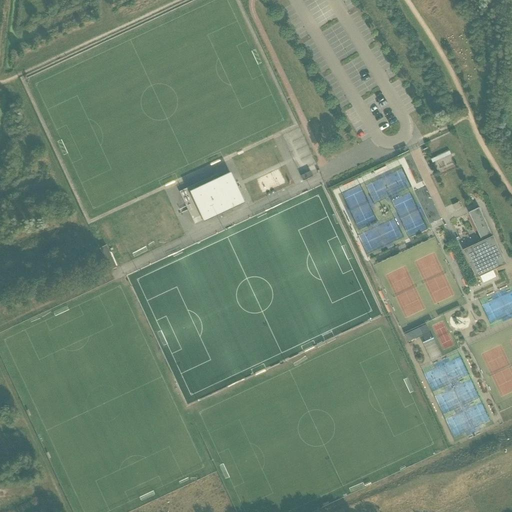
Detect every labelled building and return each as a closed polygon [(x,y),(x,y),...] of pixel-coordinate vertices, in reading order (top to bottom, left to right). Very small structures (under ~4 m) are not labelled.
[(444,157),(452,154),(451,151),(433,158),(436,167),(446,164),(444,157)] [(310,171),(300,176),(303,181),(313,177),(310,171)] [(202,221),(203,223),(245,203),(244,201),(243,201),(236,187),(231,190),(225,178),(220,181),(217,174),(179,192),(194,224),(202,221)] [(493,263),(503,258),(479,208),(469,213),(482,242),(477,244),(471,247),(472,247),(467,249),(470,255),(469,255),(470,256),(470,255),(473,262),(473,263),(474,262),(477,269),(476,270),(477,270),(480,276),(489,272),(489,273),(496,270),(493,263)] [(111,270),(116,268),(106,246),(100,248),(111,270)] [(409,341),(423,334),(419,326),(405,333),(409,341)] [(434,337),(423,343),(431,359),(442,354),(434,337)] [(448,421),(453,435),(456,435),(465,432),(468,432),(480,428),(480,425),(490,422),(485,405),(474,409),(484,409),(484,415),(477,415),(477,421),(450,420),(448,421)]
